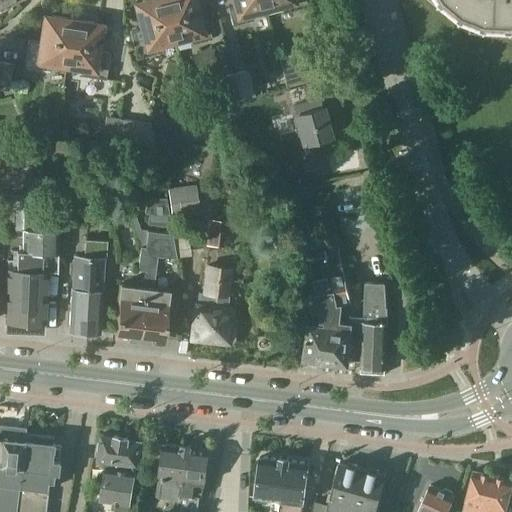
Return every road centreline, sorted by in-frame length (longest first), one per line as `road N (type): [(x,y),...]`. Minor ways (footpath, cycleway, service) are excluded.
road 1 (secondary): [(511,387),(453,415),(408,418),(0,366)]
road 2 (residential): [(511,320),(491,307),(451,252),(372,0)]
